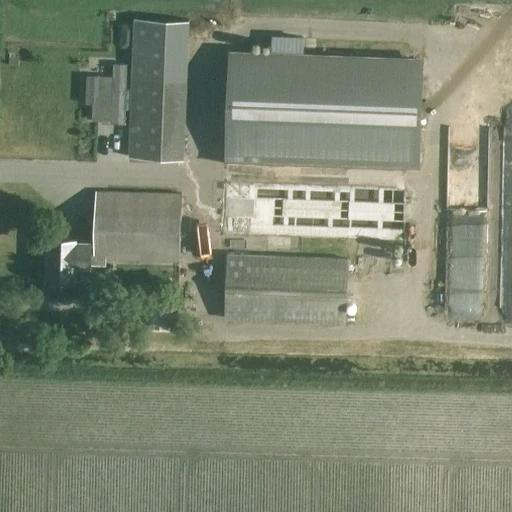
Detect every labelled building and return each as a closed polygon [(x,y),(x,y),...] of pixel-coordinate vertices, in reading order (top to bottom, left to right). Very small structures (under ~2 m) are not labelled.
[(511,25),(480,9),(455,57),(477,68),(481,61),(493,68),(501,52),(511,58),(511,57),(511,25)] [(189,20),(135,18),(130,157),(183,159),(189,20)] [(230,54),(226,160),(419,168),(423,62),(230,54)] [(88,78),(87,103),(95,103),(95,119),(111,119),(111,124),(124,124),(126,65),(124,65),(122,63),(116,63),(114,65),(112,65),(112,79),(88,78)] [(181,195),(96,193),(94,243),(75,242),(75,241),(50,240),(49,279),(74,280),(74,256),(94,257),(94,259),(179,261),(181,195)] [(348,259),(228,255),(225,319),(345,323),(348,259)]
